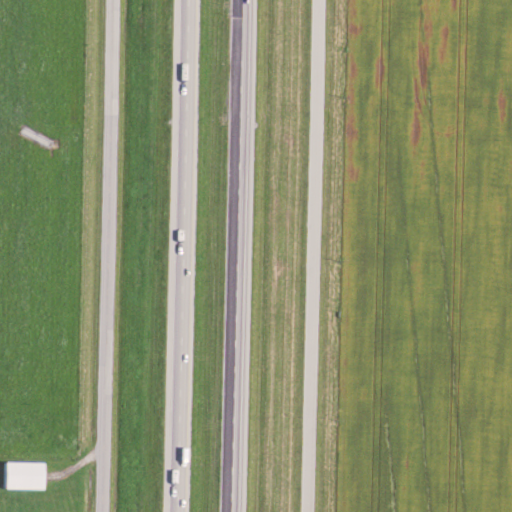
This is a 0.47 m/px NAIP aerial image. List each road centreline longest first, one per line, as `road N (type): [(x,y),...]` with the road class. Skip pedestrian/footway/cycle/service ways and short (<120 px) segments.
road 1 (residential): [(307,511),(318,0)]
road 2 (motorway): [(190,0),(179,511)]
road 3 (motorway): [(232,511),(242,0)]
road 4 (residential): [(103,511),(113,0)]
